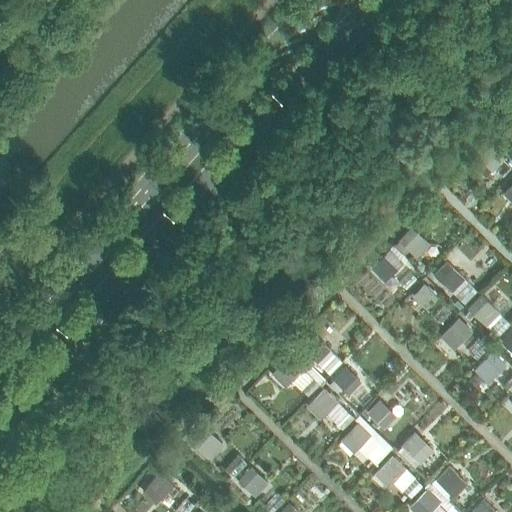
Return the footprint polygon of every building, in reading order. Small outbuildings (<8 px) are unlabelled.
[(490,144),(471,163),(485,176),(503,157),(490,144)] [(511,181),(501,193),(511,202),(511,181)] [(411,225),(398,239),(417,257),(430,242),(411,225)] [(390,249),(371,267),(384,280),(403,262),(390,249)] [(446,259),(433,273),(451,291),(464,278),(446,259)] [(418,284),(411,291),(425,306),(436,295),(424,283),(420,286),(418,284)] [(480,293),(467,307),(486,325),(499,311),(480,293)] [(458,317),(441,335),(453,347),(471,329),(458,317)] [(511,328),(501,340),(511,351),(511,328)] [(312,330),(299,344),(316,361),(329,347),(312,330)] [(492,349),(474,368),(488,382),(506,363),(492,349)] [(289,353),(271,371),(285,385),(303,367),(289,353)] [(345,366),(334,377),(349,391),(359,380),(345,366)] [(323,387),(306,404),(320,418),(337,401),(323,387)] [(380,398),(367,411),(383,427),(395,414),(380,398)] [(343,435),(340,438),(353,451),(370,434),(357,421),(343,435)] [(204,425),(191,440),(210,457),(223,442),(204,425)] [(415,431),(402,444),(420,462),(433,448),(415,431)] [(391,454),(374,472),(387,486),(405,467),(391,454)] [(251,465),(237,479),(254,495),(268,482),(251,465)] [(448,465),(436,477),(454,495),(466,482),(448,465)] [(158,472),(142,491),(155,502),(171,484),(158,472)] [(427,486),(409,505),(415,511),(428,511),(440,500),(427,486)] [(170,490),(157,505),(165,511),(188,511),(192,508),(170,490)] [(483,498),(470,511),(497,511),(494,508),(483,498)] [(288,500),(278,511),(297,511),(299,510),(288,500)]
